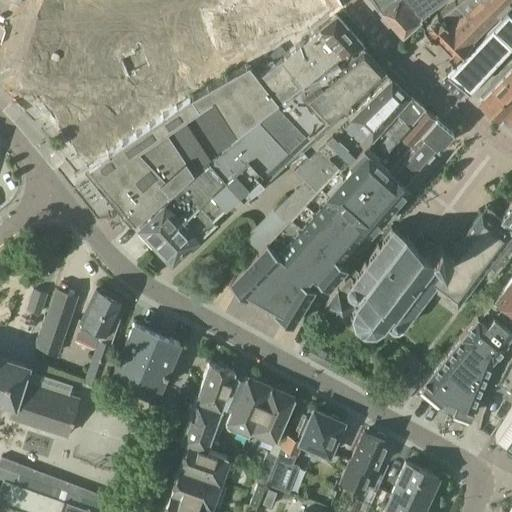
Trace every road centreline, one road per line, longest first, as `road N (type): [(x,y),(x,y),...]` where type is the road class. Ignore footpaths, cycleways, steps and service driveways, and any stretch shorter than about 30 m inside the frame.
road 1 (residential): [(478,482),(471,466),(204,320)]
road 2 (residential): [(204,320),(128,276),(52,189)]
road 3 (residential): [(219,66),(343,0)]
